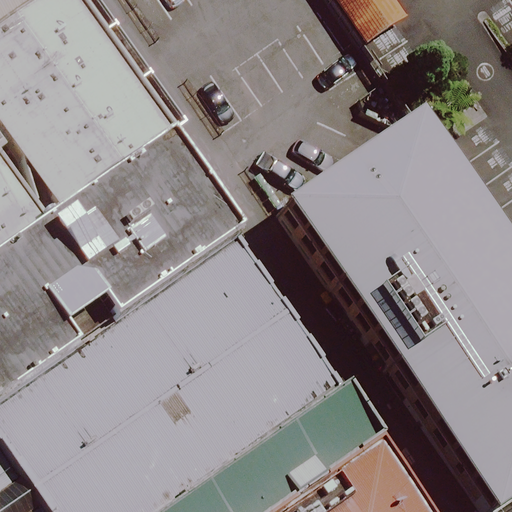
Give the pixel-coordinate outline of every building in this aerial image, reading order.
[(0,0),(0,24),(35,0),(0,0)] [(35,0),(0,24),(0,246),(145,148),(41,0),(35,0)] [(364,0),(291,0),(329,52),(377,19),(364,0)] [(511,291),(395,113),(264,198),(469,511),(483,511),(511,493),(511,291)] [(0,246),(0,402),(219,254),(145,148),(0,246)] [(144,511),(266,511),(355,449),(317,394),(144,511)] [(401,511),(355,449),(266,511),(401,511)]
